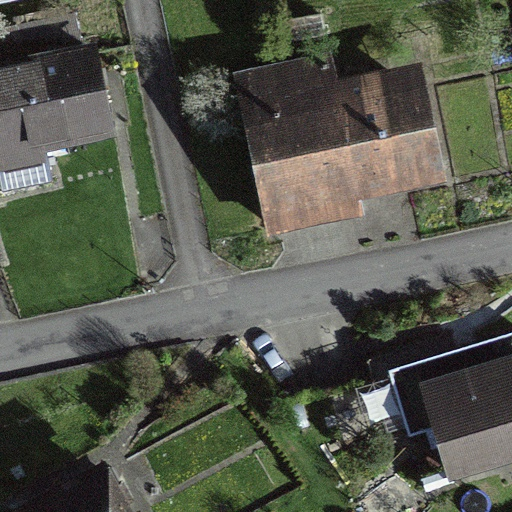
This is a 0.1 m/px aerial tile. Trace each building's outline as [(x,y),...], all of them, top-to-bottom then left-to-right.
[(0,73),(0,153),(105,132),(89,55),(0,73)] [(325,63),(243,80),(270,205),(428,172),(412,92),(334,109),(325,63)] [(511,454),(511,365),(422,393),(446,475),(511,454)] [(354,382),(296,400),(314,457),(371,439),(354,382)] [(95,477),(30,511),(114,511),(113,509),(95,477)]
